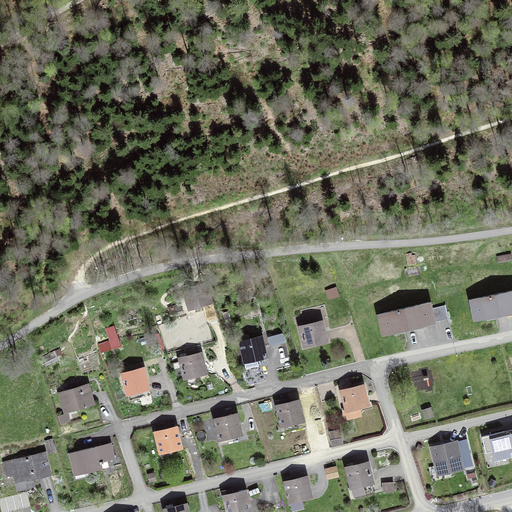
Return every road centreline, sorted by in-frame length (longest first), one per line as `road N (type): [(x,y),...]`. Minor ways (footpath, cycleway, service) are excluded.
road 1 (unclassified): [(511,229),(167,266),(77,298),(0,345)]
road 2 (track): [(77,298),(84,265),(118,241),(511,117)]
road 3 (residential): [(375,364),(119,427),(144,499)]
road 4 (residential): [(144,499),(400,438)]
road 5 (residential): [(511,336),(375,364)]
